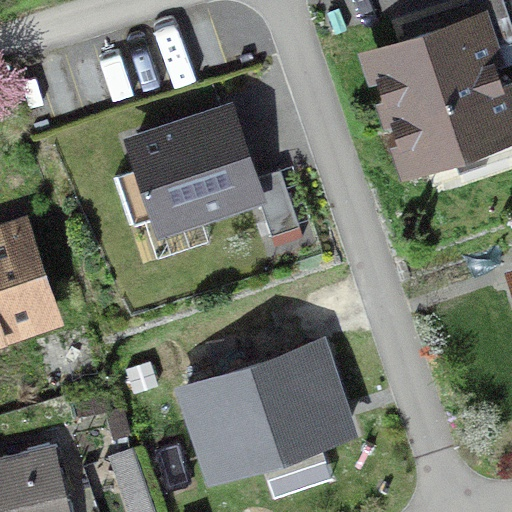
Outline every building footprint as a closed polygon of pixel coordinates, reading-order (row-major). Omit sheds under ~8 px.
[(511,111),(480,22),(366,62),(402,164),(511,125),(511,111)] [(236,109),(128,146),(163,248),(257,215),(270,253),(309,239),(287,178),(263,186),(236,109)] [(30,224),(0,234),(0,355),(66,333),(30,224)] [(330,345),(179,395),(211,493),(363,443),(330,345)] [(160,511),(134,442),(103,454),(125,511),(160,511)] [(69,511),(55,454),(0,467),(0,511),(69,511)]
